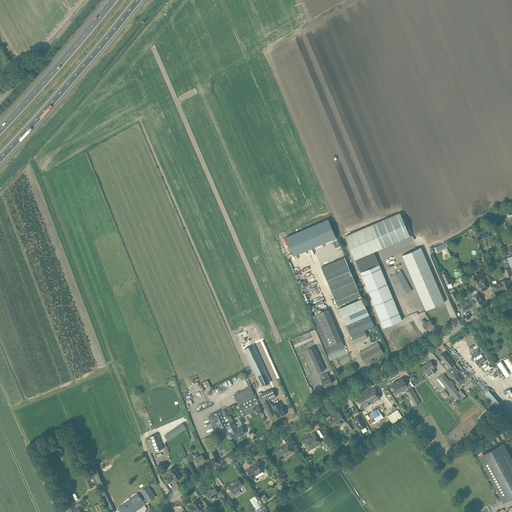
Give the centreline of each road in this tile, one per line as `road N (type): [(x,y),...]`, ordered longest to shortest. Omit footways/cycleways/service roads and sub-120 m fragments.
road 1 (unclassified): [(156,511),(216,467),(511,296)]
road 2 (motorway): [(0,157),(136,0)]
road 3 (motorway): [(112,0),(0,129)]
road 4 (unknown): [(307,241),(371,377)]
road 5 (unclassified): [(0,100),(88,0)]
